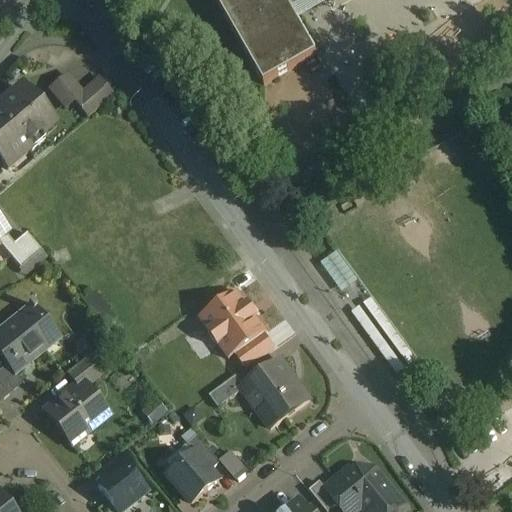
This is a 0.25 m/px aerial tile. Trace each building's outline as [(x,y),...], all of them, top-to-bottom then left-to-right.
[(213,0),(264,88),(316,59),(291,14),(315,0),(329,0),(331,2),(334,0),(213,0)] [(100,80),(81,96),(65,77),(48,92),(62,107),(70,100),(87,120),(114,97),(100,80)] [(21,91),(0,108),(0,115),(2,118),(0,120),(0,164),(6,172),(30,153),(27,150),(53,128),(21,91)] [(104,224),(104,148),(65,148),(65,224),(104,224)] [(185,292),(139,218),(105,238),(115,255),(104,262),(124,295),(131,291),(137,301),(157,288),(166,303),(185,292)] [(0,230),(0,249),(19,271),(40,253),(25,236),(13,247),(5,238),(6,237),(0,230)] [(336,251),(319,262),(340,293),(357,282),(336,251)] [(153,313),(166,304),(156,290),(143,300),(153,313)] [(229,362),(235,358),(245,351),(264,336),(267,335),(257,321),(258,320),(248,307),(247,308),(237,294),(199,322),(209,335),(208,336),(218,350),(219,349),(229,362)] [(372,297),(352,312),(396,375),(417,361),(372,297)] [(114,316),(128,334),(145,320),(132,303),(114,316)] [(29,311),(0,334),(0,358),(1,359),(0,359),(7,367),(14,376),(43,352),(40,348),(53,337),(51,336),(33,313),(35,311),(30,305),(27,308),(29,311)] [(437,356),(407,309),(396,317),(425,363),(437,356)] [(89,359),(66,377),(76,389),(81,385),(85,391),(103,377),(89,359)] [(309,404),(280,363),(244,390),(245,392),(242,393),(270,432),(309,404)] [(236,379),(209,399),(218,411),(242,393),(245,392),(244,390),(236,379)] [(76,389),(44,414),(71,448),(103,422),(91,408),(96,404),(85,391),(81,385),(76,389)] [(220,466),(196,438),(186,446),(194,455),(195,455),(210,473),(220,466)] [(210,473),(195,455),(194,455),(168,478),(192,506),(219,484),(210,473)] [(119,457),(94,476),(101,486),(126,466),(119,457)] [(101,486),(97,489),(114,511),(124,511),(148,494),(126,466),(101,486)] [(324,491),(336,507),(340,511),(404,511),(404,509),(404,508),(375,472),(356,470),(351,475),(348,472),(324,491)] [(324,491),(319,485),(308,494),(323,511),(329,511),(336,507),(324,491)] [(0,511),(9,511),(0,500),(0,511)]
